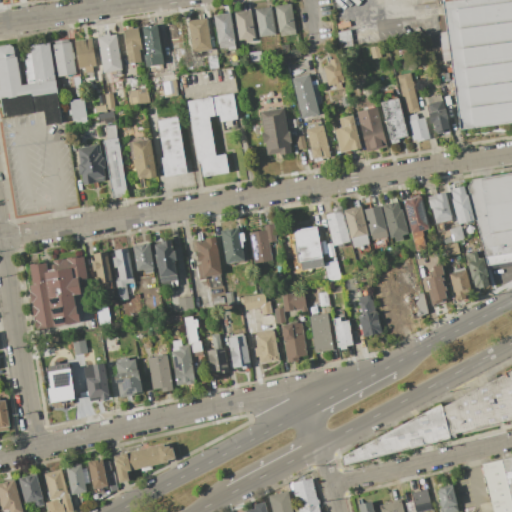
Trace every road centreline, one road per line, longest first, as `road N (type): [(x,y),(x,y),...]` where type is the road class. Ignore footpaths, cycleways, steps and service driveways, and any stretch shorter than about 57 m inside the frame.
road 1 (residential): [(511,153),(0,239)]
road 2 (residential): [(304,412),(293,401),(260,398),(0,457)]
road 3 (secondary): [(319,446),(511,342)]
road 4 (secondary): [(304,412),(115,511)]
road 5 (residential): [(35,449),(0,239)]
road 6 (residential): [(511,441),(330,484)]
road 7 (residential): [(152,0),(0,23)]
road 8 (secondary): [(511,300),(392,364)]
